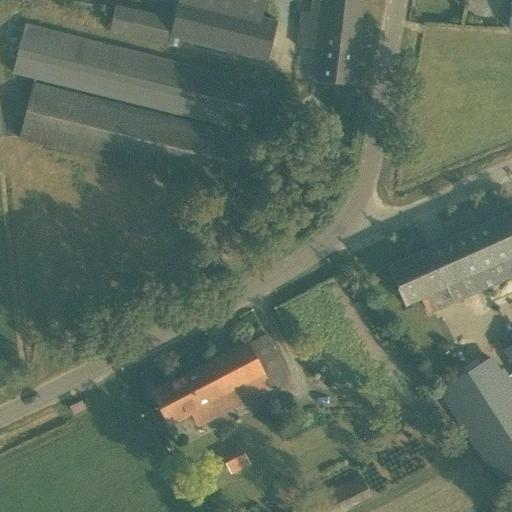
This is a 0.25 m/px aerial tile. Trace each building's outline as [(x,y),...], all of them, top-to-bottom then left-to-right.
[(178,0),(174,20),(134,10),(116,5),(110,29),(128,34),(179,47),(180,40),(267,62),(278,21),(261,17),(265,0),(178,0)] [(363,0),(311,0),(312,0),(311,12),(300,11),(296,47),(320,49),(316,81),(353,85),(363,0)] [(239,87),(241,80),(25,26),(13,73),(220,124),(219,130),(33,83),(20,138),(230,190),(244,131),(236,129),(238,120),(247,123),(255,91),(239,87)] [(511,211),(388,267),(405,305),(446,287),(453,302),(511,275),(511,211)] [(287,378),(266,334),(154,393),(169,423),(192,411),(198,425),(287,378)] [(511,381),(509,377),(501,375),(491,357),(444,388),(448,395),(442,399),(504,496),(510,491),(511,490),(511,381)] [(231,475),(251,465),(242,447),(222,457),(231,475)] [(313,499),(319,511),(339,511),(372,496),(361,475),(313,499)]
